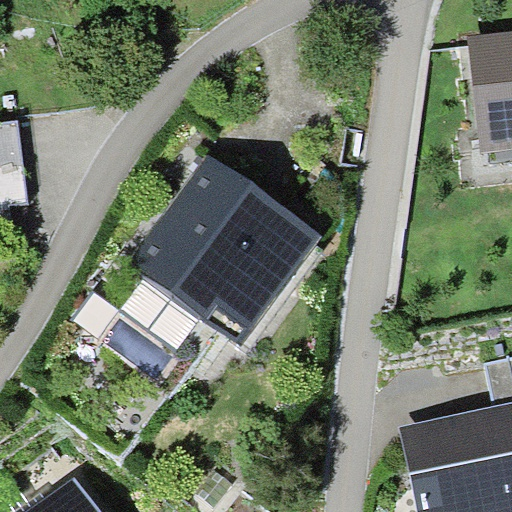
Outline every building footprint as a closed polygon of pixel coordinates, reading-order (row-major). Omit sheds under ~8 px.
[(511,41),(475,45),(487,149),(511,146),(511,41)] [(16,129),(0,130),(0,207),(26,205),(16,129)] [(208,164),(132,268),(242,347),(318,243),(208,164)] [(511,511),(511,413),(393,435),(406,511),(511,511)] [(95,511),(76,484),(35,511),(95,511)]
